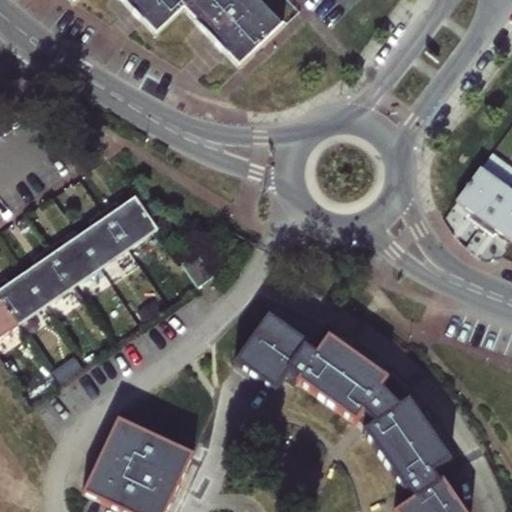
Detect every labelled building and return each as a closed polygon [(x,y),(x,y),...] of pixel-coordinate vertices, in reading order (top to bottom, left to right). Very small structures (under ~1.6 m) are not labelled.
[(118,0),(137,20),(156,40),(182,15),(197,0),(118,0)] [(197,0),(182,15),(201,35),(237,73),(282,32),(251,0),(197,0)] [(478,228),(506,190),(479,169),(455,202),(474,216),(470,222),(478,228)] [(511,194),(506,190),(478,228),(487,235),(492,229),(509,242),(511,238),(511,194)] [(127,253),(155,233),(132,200),(113,213),(109,208),(100,214),(127,253)] [(99,272),(127,253),(100,214),(92,219),(96,225),(76,239),(99,272)] [(72,290),(99,272),(76,239),(58,251),(54,245),(46,251),(72,290)] [(72,290),(46,251),(36,257),(40,263),(22,276),(44,309),(72,290)] [(0,303),(17,328),(44,309),(22,276),(2,290),(0,286),(0,303)] [(0,339),(17,328),(0,303),(0,339)] [(266,320),(234,366),(273,393),(285,377),(363,434),(410,503),(398,511),(458,511),(440,484),(436,485),(429,474),(446,463),(406,403),(396,410),(378,391),(385,381),(326,339),(314,357),(266,320)] [(163,511),(190,458),(159,443),(117,423),(82,495),(117,511),(163,511)]
